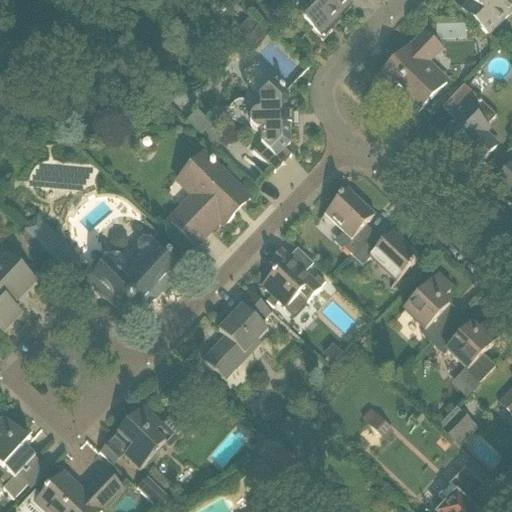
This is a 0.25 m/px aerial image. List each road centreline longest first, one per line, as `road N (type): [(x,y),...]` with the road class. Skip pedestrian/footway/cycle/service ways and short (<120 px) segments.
road 1 (residential): [(137,372),(352,144)]
road 2 (residential): [(137,372),(75,314),(10,383),(71,441)]
road 3 (residential): [(511,293),(352,144)]
road 4 (residential): [(352,144),(323,114),(325,79),(402,0)]
